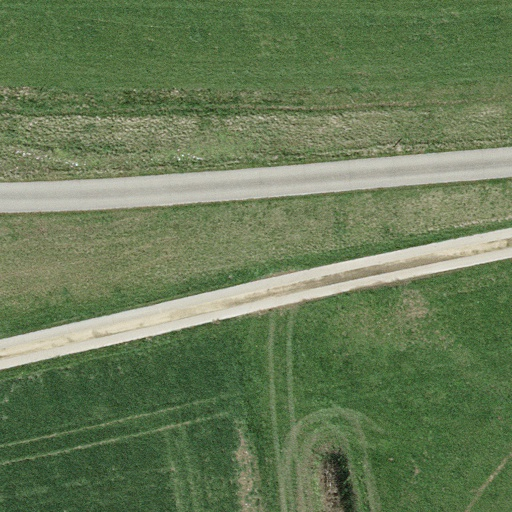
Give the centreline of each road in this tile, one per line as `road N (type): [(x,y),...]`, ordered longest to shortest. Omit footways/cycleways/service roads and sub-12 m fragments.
road 1 (track): [(0,357),(511,247)]
road 2 (track): [(0,198),(125,197),(511,168)]
